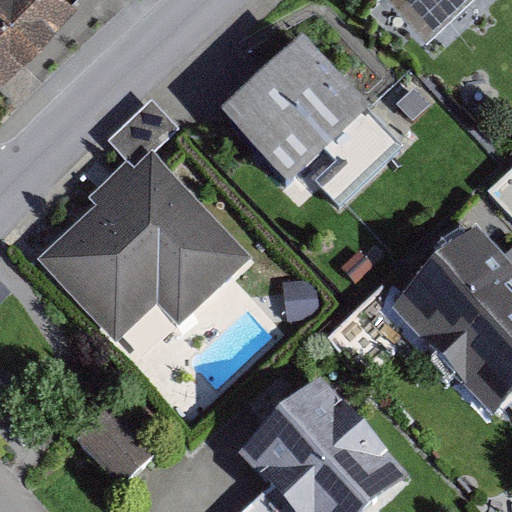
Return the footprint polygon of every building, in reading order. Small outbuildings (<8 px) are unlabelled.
[(0,0),(0,66),(68,5),(63,0),(0,0)] [(451,0),(404,0),(427,23),(451,0)] [(405,154),(302,46),(221,123),(299,205),(322,183),(347,209),(405,154)] [(243,260),(162,171),(56,267),(117,334),(172,285),(191,307),(243,260)] [(511,271),(483,240),(401,318),(502,424),(511,414),(511,271)] [(382,511),(414,481),(320,386),(233,471),(273,511),(382,511)] [(149,461),(113,421),(87,444),(124,484),(149,461)]
